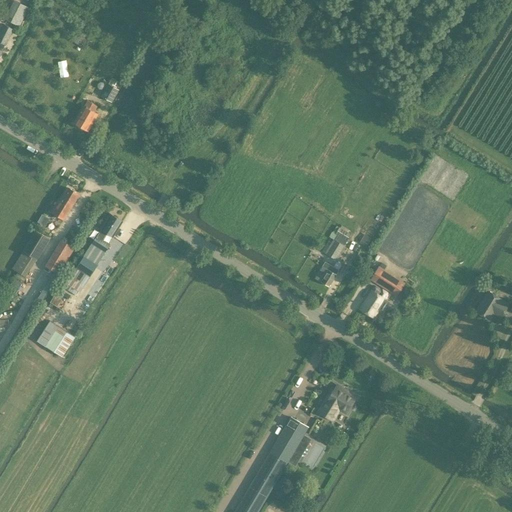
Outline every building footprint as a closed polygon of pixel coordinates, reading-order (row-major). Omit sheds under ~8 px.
[(20,27),(29,8),(14,1),(5,20),(20,27)] [(5,46),(14,29),(4,25),(0,33),(0,55),(2,51),(5,45),(5,46)] [(73,42),(82,47),(88,37),(79,31),(73,42)] [(112,102),(119,90),(109,84),(101,96),(112,102)] [(88,131),(98,114),(94,112),(97,106),(88,101),(84,106),(74,123),(78,126),(79,127),(78,128),(82,130),(84,129),(88,131)] [(60,202),(58,201),(51,212),(64,220),(79,195),(69,188),(60,202)] [(113,237),(123,222),(111,214),(97,237),(97,236),(92,244),(92,243),(83,256),(84,257),(66,283),(80,292),(110,245),(103,240),(107,233),(113,237)] [(335,240),(327,254),(334,259),(335,260),(344,246),(347,240),(351,234),(337,226),(333,232),(332,232),(329,237),(335,240)] [(50,239),(35,230),(23,251),(37,260),(50,239)] [(371,238),(366,236),(361,244),(366,246),(371,238)] [(62,241),(47,266),(60,274),(75,248),(62,241)] [(325,262),(322,266),(315,278),(329,286),(339,270),(325,262)] [(382,272),(386,266),(381,263),(377,269),(382,272)] [(382,272),(377,269),(371,280),(388,290),(391,286),(399,292),(403,285),(382,272)] [(372,290),(360,309),(374,318),(386,299),(390,293),(382,288),(381,289),(375,285),(372,290)] [(408,295),(411,290),(406,287),(403,292),(408,295)] [(502,299),(489,291),(476,312),(489,320),(494,312),(501,317),(508,305),(501,300),(502,299)] [(75,337),(50,321),(37,341),(62,358),(75,337)] [(347,413),(356,398),(336,387),(327,402),(325,401),(319,412),(330,418),(336,407),(347,413)] [(308,427),(291,417),(234,511),(258,511),(262,505),(288,462),(292,454),(308,427)] [(295,466),(300,459),(292,454),(288,462),(295,466)]
